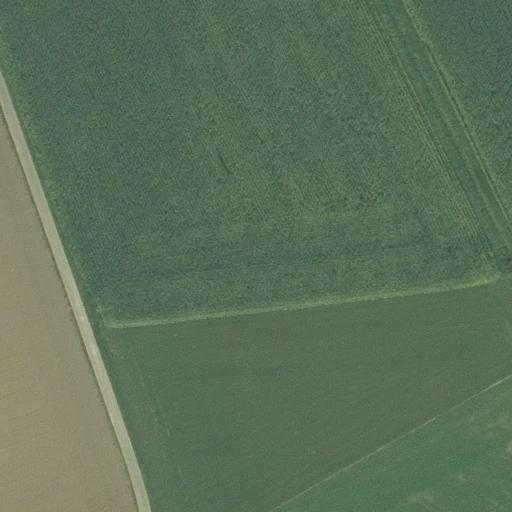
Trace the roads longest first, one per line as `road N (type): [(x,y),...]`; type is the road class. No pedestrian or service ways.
road 1 (unclassified): [(137,511),(116,412),(0,87)]
road 2 (track): [(92,345),(511,271)]
